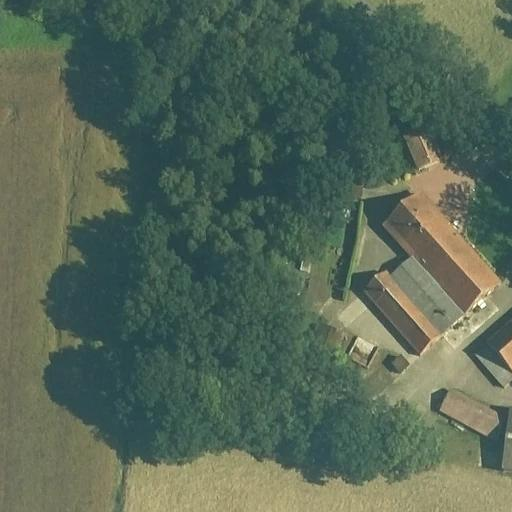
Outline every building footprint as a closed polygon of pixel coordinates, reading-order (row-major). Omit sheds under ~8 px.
[(427,127),(402,137),(415,172),(441,162),(427,127)] [(417,197),(380,229),(458,319),(496,286),(417,197)] [(380,274),(358,294),(415,356),(437,335),(380,274)] [(511,325),(486,349),(511,378),(511,325)] [(446,396),(436,413),(491,444),(501,427),(446,396)] [(511,412),(508,412),(500,477),(511,478),(511,412)]
